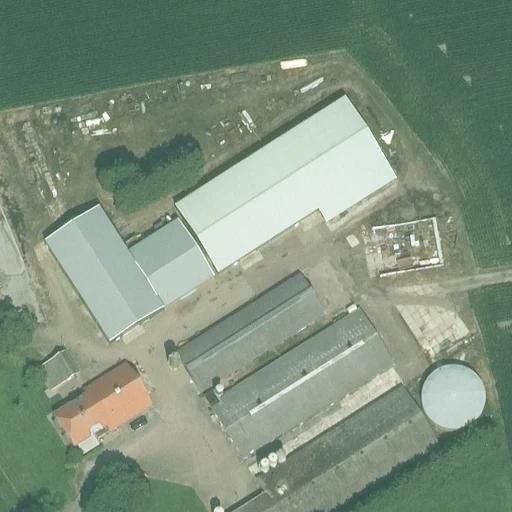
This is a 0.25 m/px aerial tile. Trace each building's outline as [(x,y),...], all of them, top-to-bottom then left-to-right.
[(217,275),(386,168),(343,100),(174,207),(217,275)] [(212,277),(176,224),(127,252),(96,208),(44,242),(107,340),(212,277)] [(200,394),(324,316),(299,277),(175,355),(200,394)] [(242,460),(392,365),(359,312),(220,404),(213,391),(203,398),(210,410),(242,460)] [(65,383),(79,374),(65,352),(50,361),(65,383)] [(109,434),(151,407),(126,366),(83,393),(86,398),(53,418),(73,450),(94,436),(97,440),(108,433),(109,434)] [(457,367),(447,367),(437,370),(429,376),(423,385),(420,394),(419,405),(423,415),(429,423),(437,429),(447,432),(457,432),(467,429),(476,423),(481,414),(485,404),(485,394),(481,384),(475,376),(467,370),(457,367)] [(334,511),(438,447),(401,390),(255,482),(265,497),(241,511),(334,511)]
